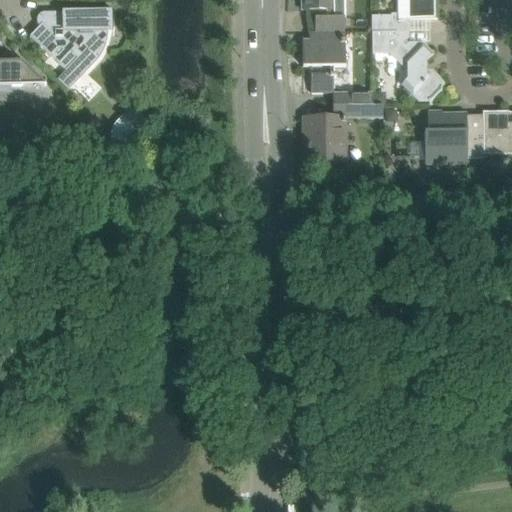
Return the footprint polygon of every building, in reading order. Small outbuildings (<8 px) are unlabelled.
[(343,0),(301,0),(301,11),(317,11),(317,19),(314,19),(314,34),(308,34),(344,34),(343,0)] [(371,17),(372,33),(407,33),(407,21),(437,21),(436,0),(397,0),(398,15),(391,15),(391,17),(371,17)] [(38,28),(30,37),(65,72),(74,80),(93,61),(97,55),(100,49),(103,42),(104,32),(107,32),(112,32),(112,12),(61,12),(61,14),(61,15),(49,15),(49,20),(44,26),(42,24),(38,28)] [(407,39),(407,33),(372,33),(372,55),(389,55),(405,70),(406,70),(406,81),(401,86),(418,103),(430,102),(441,91),(441,83),(429,71),(426,71),(426,62),(433,55),(422,44),(408,44),(405,47),(402,44),(407,39)] [(344,34),(308,34),(308,35),(317,35),(317,41),(302,41),(302,69),(310,69),(310,95),(332,95),(332,69),(345,68),(344,41),(341,41),(341,35),(344,34)] [(0,87),(21,87),(33,74),(21,63),(0,62),(0,87)] [(332,95),(332,108),(372,107),(372,95),(352,95),(332,95)] [(381,95),(372,95),(372,107),(382,107),(386,107),(386,100),(381,95)] [(110,136),(110,140),(111,144),(112,147),(114,150),(116,153),(137,153),(152,122),(135,105),(117,123),(114,126),(112,129),(111,132),(110,136)] [(333,119),(303,120),(303,135),(307,135),(307,162),(317,162),(317,164),(341,164),(341,134),(345,134),(345,121),(382,120),(382,107),(372,107),(332,108),(333,119)] [(386,124),(396,123),(396,113),(386,114),(386,124)] [(467,160),(483,159),(483,113),(482,113),(482,116),(466,117),(466,115),(449,115),(449,120),(441,120),(441,113),(427,113),(427,133),(424,133),(425,166),(467,165),(467,160)] [(484,160),(484,156),(511,155),(511,116),(508,116),(508,113),(483,113),(483,159),(484,160)] [(297,445),(297,448),(297,455),(307,455),(307,445),(297,445)]
